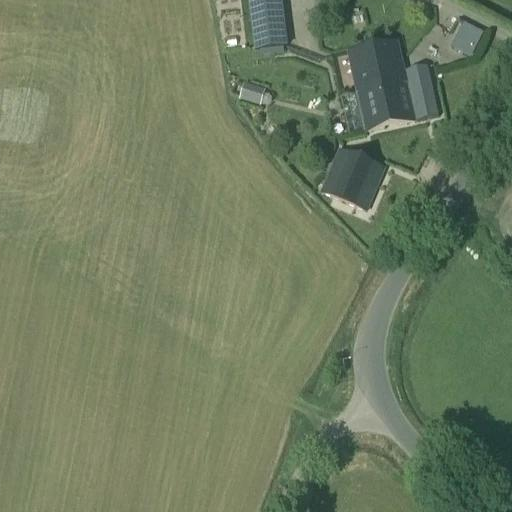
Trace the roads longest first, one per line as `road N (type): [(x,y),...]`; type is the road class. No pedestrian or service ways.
road 1 (unclassified): [(377,413),(371,353),(381,323),(413,263),(511,130)]
road 2 (unclassified): [(293,511),(306,476),(330,446),(377,413)]
road 3 (unclassified): [(466,511),(377,413)]
